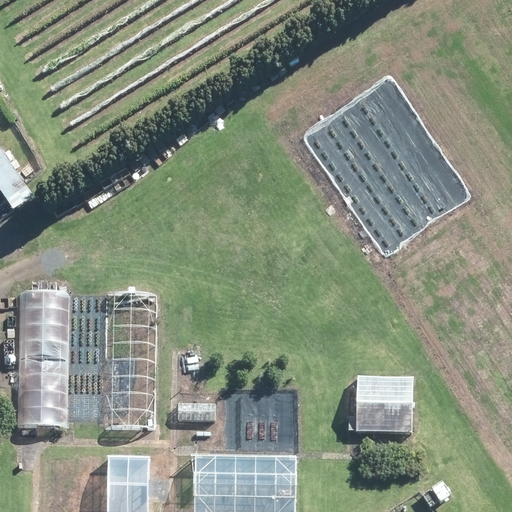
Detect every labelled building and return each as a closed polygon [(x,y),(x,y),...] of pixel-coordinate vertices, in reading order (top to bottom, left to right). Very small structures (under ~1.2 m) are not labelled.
[(32,201),(0,151),(0,194),(1,194),(14,213),(32,201)] [(66,430),(65,293),(22,294),(22,430),(66,430)] [(156,298),(109,297),(107,431),(154,432),(156,298)] [(414,381),(353,379),(351,435),(412,436),(414,381)] [(216,403),(180,402),(179,428),(214,429),(216,403)] [(101,426),(101,404),(79,404),(79,426),(101,426)] [(438,456),(423,465),(435,486),(450,477),(438,456)] [(296,511),(297,462),(196,460),(194,511),(296,511)] [(152,511),(154,473),(46,470),(44,511),(152,511)]
